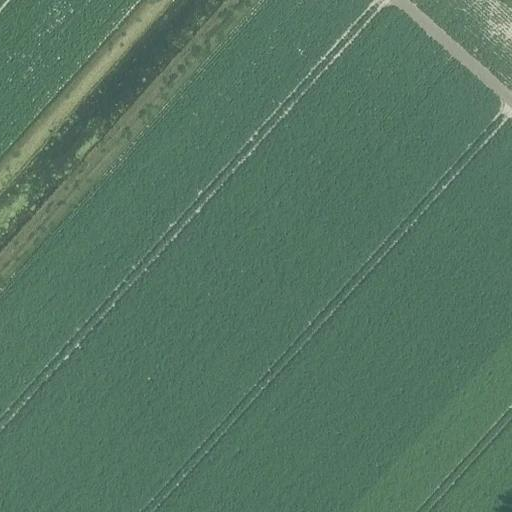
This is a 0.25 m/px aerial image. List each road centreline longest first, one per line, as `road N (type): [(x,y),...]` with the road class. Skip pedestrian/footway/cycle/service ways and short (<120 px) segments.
road 1 (unclassified): [(0,313),(280,0)]
road 2 (unclassified): [(119,0),(0,133)]
